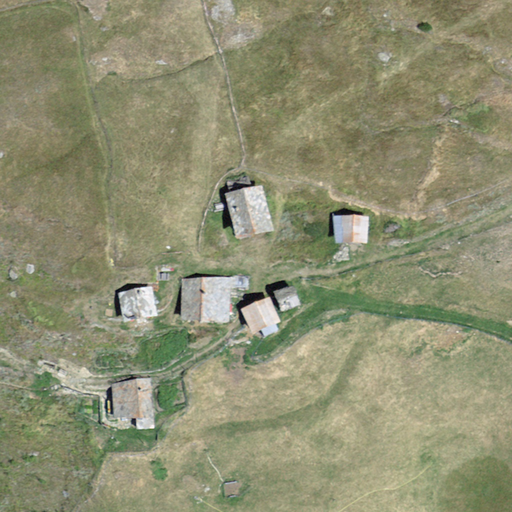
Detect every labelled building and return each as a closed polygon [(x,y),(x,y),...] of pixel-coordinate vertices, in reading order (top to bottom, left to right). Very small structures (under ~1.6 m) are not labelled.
[(248,192),(212,195),(216,243),(252,240),(248,192)] [(352,219),(319,217),(318,246),(351,248),(352,219)] [(235,282),(169,279),(167,327),(212,328),(214,289),(234,289),(235,282)] [(136,291),(100,292),(101,326),(137,325),(136,291)] [(253,301),(257,315),(282,306),(278,293),(253,301)] [(141,385),(97,384),(96,421),(119,422),(140,422),(141,385)] [(140,434),(140,422),(119,422),(119,434),(140,434)]
